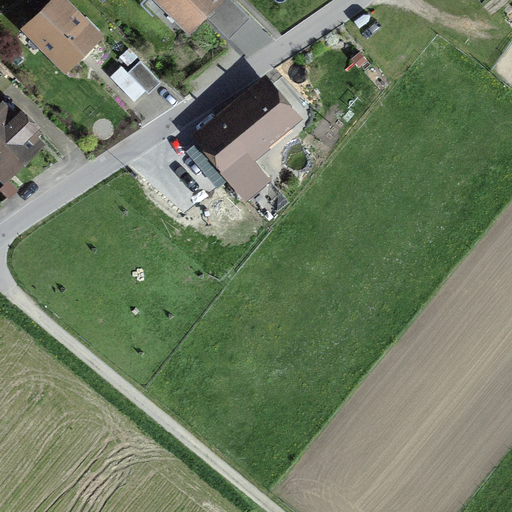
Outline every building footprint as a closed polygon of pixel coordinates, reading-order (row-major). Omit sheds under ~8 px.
[(61,0),(56,0),(28,27),(65,65),(95,35),(61,0)] [(162,0),(189,26),(215,0),(162,0)] [(133,99),(143,88),(148,93),(161,81),(140,60),(127,72),(122,66),(111,77),(133,99)] [(203,137),(204,138),(188,151),(218,186),(229,178),(245,197),(268,178),(246,151),(292,113),(267,84),(203,137)] [(0,171),(5,176),(39,143),(28,133),(36,125),(22,110),(14,118),(1,106),(0,106),(0,171)]
